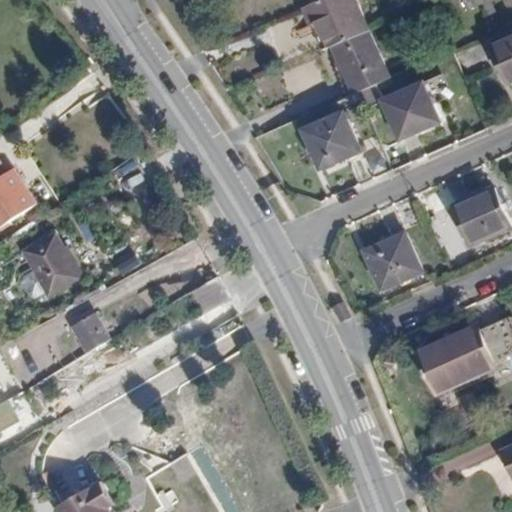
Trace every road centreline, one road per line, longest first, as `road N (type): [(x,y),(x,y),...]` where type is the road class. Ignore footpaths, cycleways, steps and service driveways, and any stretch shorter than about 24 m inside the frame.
road 1 (residential): [(259,246),(511,137)]
road 2 (tertiary): [(115,17),(259,246)]
road 3 (unknown): [(241,218),(18,345)]
road 4 (residential): [(315,350),(511,264)]
road 5 (tertiary): [(315,350),(382,511)]
